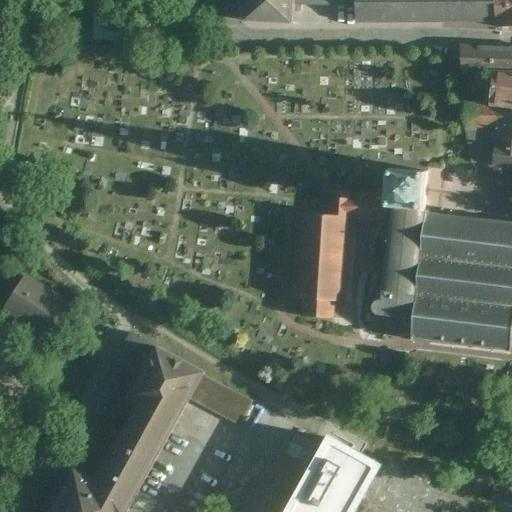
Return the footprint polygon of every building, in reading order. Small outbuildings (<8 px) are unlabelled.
[(267,22),(294,22),(295,2),(295,0),(242,0),(241,22),(267,22)] [(356,0),(357,5),(356,23),(496,23),(495,0),(356,0)] [(511,0),(495,0),(496,23),(496,27),(511,26),(511,0)] [(490,72),(489,104),(511,105),(511,46),(462,46),(463,70),(490,72)] [(511,167),(511,105),(489,104),(463,104),(465,131),(472,162),(511,167)] [(387,207),(388,207),(394,208),(426,210),(426,208),(429,172),(390,169),(388,195),(387,207)] [(305,299),(304,317),(336,319),(337,302),(346,303),(351,239),(358,239),(359,223),(387,225),(388,207),(387,207),(388,195),(333,191),(331,216),(301,214),(295,299),(305,299)] [(426,210),(394,208),(383,300),(381,300),(379,300),(378,301),(377,302),(376,302),(375,304),(374,305),(374,307),(374,308),(374,310),(375,311),(376,312),(377,313),(378,314),(379,314),(404,318),(404,322),(415,323),(413,341),(416,341),(417,338),(434,341),(433,343),(436,344),(437,341),(452,343),(452,346),(455,347),(456,343),(472,346),(472,348),(475,348),(476,345),(491,348),(491,350),(494,351),(495,347),(511,350),(511,351),(511,222),(501,221),(501,219),(498,218),(498,220),(477,217),(477,215),(474,215),(474,217),(452,215),(452,212),(449,212),(449,214),(444,213),(445,209),(443,209),(442,213),(430,212),(430,209),(426,208),(426,210)] [(72,303),(24,271),(0,304),(0,306),(48,337),(72,303)] [(126,511),(190,400),(239,426),(254,400),(204,374),(205,372),(150,343),(119,396),(130,402),(87,479),(66,467),(40,511),(126,511)] [(354,511),(358,506),(381,465),(332,438),(290,511),(354,511)]
